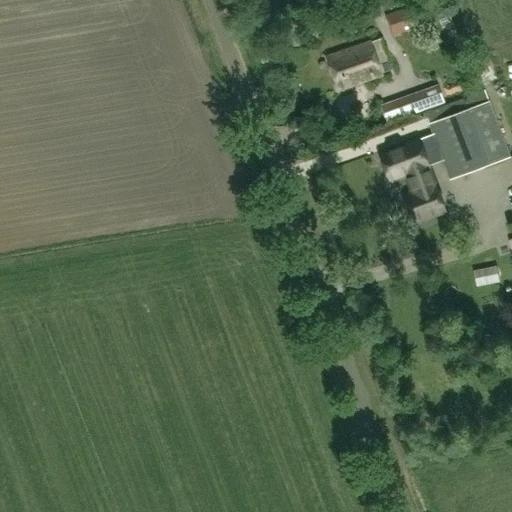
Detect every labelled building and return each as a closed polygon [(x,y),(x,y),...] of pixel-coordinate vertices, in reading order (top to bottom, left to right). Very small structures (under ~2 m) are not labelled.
[(413,4),(386,14),(394,36),(421,26),(413,4)] [(382,75),(371,41),(327,55),(339,90),(382,75)] [(441,79),(411,91),(417,106),(447,94),(441,79)] [(489,100),(429,123),(451,180),(511,157),(489,100)] [(419,140),(381,154),(391,180),(406,174),(413,193),(406,196),(416,222),(445,211),(419,140)] [(480,267),(483,278),(501,273),(498,262),(480,267)] [(486,334),(483,343),(492,346),(494,336),(486,334)]
